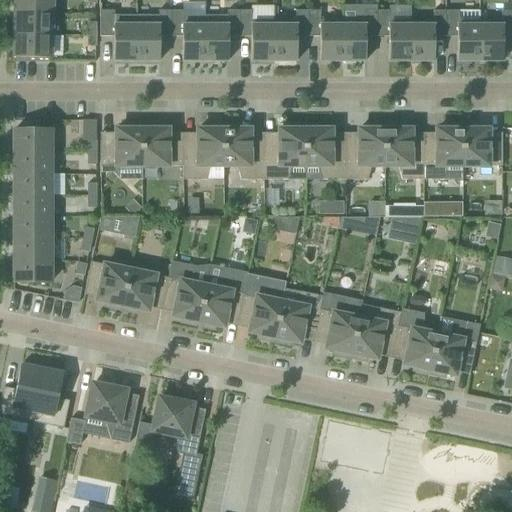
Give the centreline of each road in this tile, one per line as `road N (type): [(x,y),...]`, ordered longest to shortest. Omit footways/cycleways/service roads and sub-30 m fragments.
road 1 (residential): [(511,428),(0,323)]
road 2 (residential): [(0,97),(511,98)]
